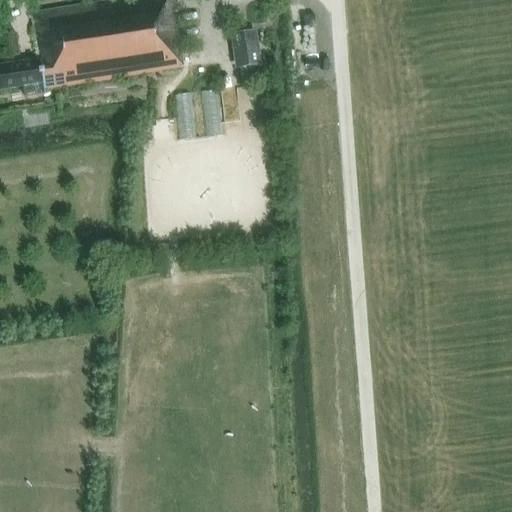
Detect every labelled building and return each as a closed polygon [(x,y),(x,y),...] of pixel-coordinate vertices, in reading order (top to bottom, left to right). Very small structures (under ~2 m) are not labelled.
[(45,89),(146,74),(183,69),(175,13),(169,14),(167,0),(129,0),(130,1),(32,15),(39,61),(0,66),(0,91),(23,88),(25,98),(46,95),(45,89)] [(253,33),(234,35),(238,69),(257,66),(253,33)] [(0,43),(2,59),(17,57),(14,35),(0,36),(0,43)] [(220,90),(204,91),(206,137),(223,136),(220,90)] [(179,140),(196,139),(194,94),(177,95),(179,140)]
